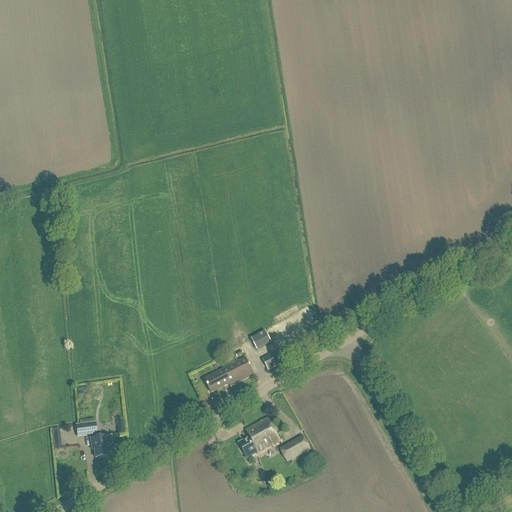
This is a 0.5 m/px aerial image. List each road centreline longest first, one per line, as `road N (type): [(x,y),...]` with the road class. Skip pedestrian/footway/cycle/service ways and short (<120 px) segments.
road 1 (unclassified): [(58,511),(346,341)]
road 2 (unclassified): [(346,341),(443,511)]
road 3 (unclassified): [(346,341),(511,238)]
